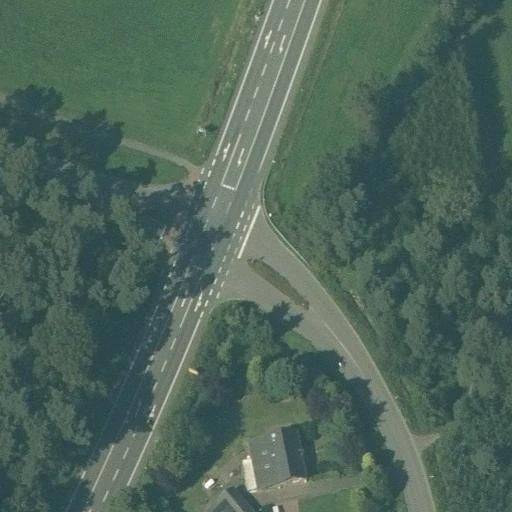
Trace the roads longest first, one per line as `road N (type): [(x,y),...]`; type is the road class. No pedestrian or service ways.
road 1 (tertiary): [(207,240),(261,270),(329,331),(393,431),(420,511)]
road 2 (secondary): [(207,240),(92,511)]
road 3 (secondary): [(299,0),(207,240)]
road 4 (tertiary): [(207,240),(0,150)]
